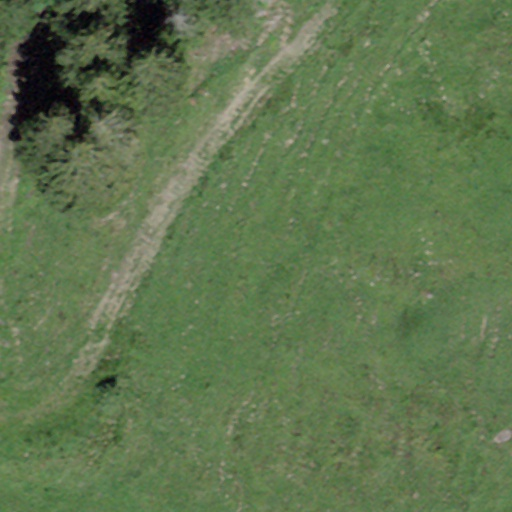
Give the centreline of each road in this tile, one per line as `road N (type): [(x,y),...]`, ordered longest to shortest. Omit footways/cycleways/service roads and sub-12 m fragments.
road 1 (track): [(341,0),(217,129),(160,208),(87,365),(66,392),(23,416),(0,415)]
road 2 (track): [(0,169),(34,0)]
